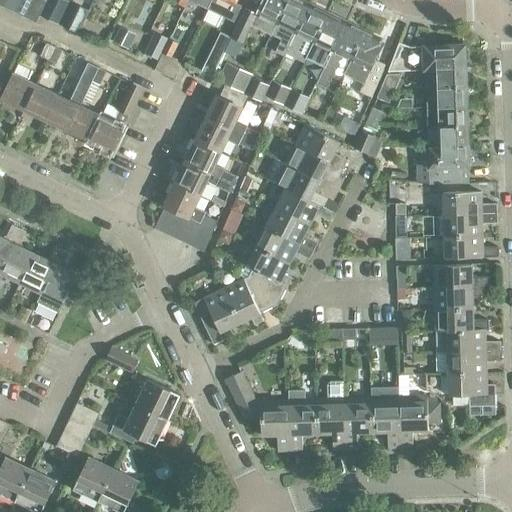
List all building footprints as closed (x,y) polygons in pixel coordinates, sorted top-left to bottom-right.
[(15,12),(20,0),(6,0),(4,7),(15,12)] [(26,17),(35,0),(20,0),(15,12),(26,17)] [(37,22),(40,14),(47,1),(44,0),(35,0),(26,17),(37,22)] [(49,0),(42,15),(56,21),(65,0),(49,0)] [(69,0),(58,23),(78,33),(89,10),(69,0)] [(190,0),(189,4),(197,8),(199,4),(209,9),(213,0),(190,0)] [(213,0),(209,9),(235,22),(243,5),(237,2),(238,0),(213,0)] [(247,10),(233,39),(243,44),(252,25),(272,34),(277,24),(288,0),(265,0),(258,15),(247,10)] [(288,0),(277,24),(272,34),(283,39),(277,52),(284,55),(286,53),(308,6),(294,0),(288,0)] [(308,6),(286,53),(292,56),(304,62),(307,55),(327,15),(308,6)] [(307,55),(304,62),(308,53),(326,62),(345,24),(327,15),(307,55)] [(328,63),(318,84),(327,88),(342,56),(351,60),(364,33),(345,24),(326,62),(328,63)] [(159,58),(168,38),(155,31),(145,51),(159,58)] [(127,51),(133,38),(120,32),(114,45),(127,51)] [(221,33),(215,45),(226,50),(232,38),(221,33)] [(351,60),(344,73),(354,78),(365,83),(364,86),(360,92),(373,97),(386,65),(376,60),(383,46),(380,45),(381,41),(364,33),(351,60)] [(174,82),(182,65),(172,60),(179,45),(182,39),(173,35),(170,41),(171,41),(155,73),(174,82)] [(48,61),(54,48),(46,44),(39,57),(48,61)] [(411,46),(400,44),(389,71),(426,70),(465,68),(465,62),(468,62),(468,50),(465,50),(465,45),(411,46)] [(56,65),(62,52),(54,48),(48,61),(56,65)] [(220,62),(209,57),(202,72),(213,77),(220,62)] [(24,110),(37,84),(28,80),(33,70),(18,63),(1,98),(24,110)] [(240,93),(248,78),(249,75),(224,63),(215,81),(240,93)] [(426,88),(437,88),(466,87),(465,68),(426,70),(426,88)] [(100,87),(106,73),(98,69),(91,83),(100,87)] [(393,93),(401,74),(386,74),(380,87),(393,93)] [(259,102),(261,96),(266,86),(248,78),(240,93),(259,102)] [(58,94),(46,120),(68,131),(80,105),(91,83),(83,79),(72,101),(58,94)] [(280,106),(288,90),(269,80),(266,86),(261,96),(280,106)] [(46,120),(58,94),(37,84),(24,110),(46,120)] [(253,142),(256,134),(243,128),(245,126),(236,122),(242,109),(238,107),(244,97),(222,86),(217,97),(206,119),(253,142)] [(112,152),(141,92),(130,87),(116,115),(106,111),(103,116),(102,116),(89,142),(112,152)] [(388,103),(393,93),(380,87),(376,97),(388,103)] [(427,108),(467,106),(466,87),(437,88),(437,98),(427,98),(427,108)] [(299,115),(307,99),(288,90),(280,106),(299,115)] [(89,142),(102,116),(80,105),(68,131),(89,142)] [(427,128),(439,127),(467,126),(467,106),(427,108),(427,128)] [(379,124),(383,113),(371,108),(366,119),(379,124)] [(266,132),(275,112),(267,109),(259,129),(266,132)] [(344,168),(348,159),(333,152),(339,142),(290,117),(286,126),(301,133),(295,144),(344,168)] [(253,142),(206,119),(195,141),(221,153),(227,140),(235,144),(235,145),(248,151),(253,142)] [(374,136),(379,124),(366,119),(363,128),(361,131),(374,136)] [(358,139),(361,131),(363,128),(348,121),(343,133),(358,139)] [(429,147),(468,146),(467,126),(439,127),(439,138),(428,138),(429,147)] [(368,149),(374,136),(361,131),(358,139),(356,144),(368,149)] [(210,175),(221,153),(195,141),(185,162),(210,175)] [(339,177),(344,168),(295,144),(286,163),(319,180),(324,169),(339,177)] [(430,184),(469,183),(469,166),(468,146),(429,147),(430,184)] [(200,196),(210,175),(185,162),(174,184),(200,196)] [(324,206),(328,198),(314,191),(319,180),(286,163),(276,182),(285,187),(324,206)] [(224,170),(220,178),(234,184),(237,176),(224,170)] [(246,177),(240,190),(248,193),(254,180),(246,177)] [(220,179),(216,186),(230,193),(233,185),(234,184),(220,178),(220,179)] [(215,230),(218,223),(204,216),(205,213),(194,208),(200,196),(174,184),(164,205),(166,206),(215,230)] [(330,221),(334,211),(324,206),(285,187),(276,206),(310,223),(315,213),(330,221)] [(481,202),(481,189),(444,191),(445,213),(497,211),(497,201),(481,202)] [(328,198),(324,206),(334,211),(338,203),(328,198)] [(407,203),(397,203),(397,214),(407,214),(407,203)] [(204,252),(215,230),(166,206),(155,228),(204,252)] [(315,249),(319,240),(305,233),(310,223),(276,206),(266,225),(315,249)] [(229,216),(241,222),(244,215),(232,210),(231,210),(229,216)] [(441,234),(445,234),(486,233),(486,221),(498,221),(497,211),(445,213),(440,213),(441,234)] [(396,216),(397,228),(407,228),(407,216),(396,216)] [(0,267),(19,229),(12,225),(5,240),(0,237),(0,267)] [(310,258),(315,249),(266,225),(257,244),(290,261),(296,251),(310,258)] [(0,273),(19,283),(33,254),(19,246),(26,232),(19,229),(0,267),(0,273)] [(220,237),(218,240),(230,245),(234,234),(223,229),(220,237)] [(487,245),(486,233),(445,234),(446,256),(499,254),(499,244),(487,245)] [(278,303),(292,276),(285,272),(290,261),(257,244),(246,265),(253,268),(248,276),(278,303)] [(41,293),(62,250),(55,246),(48,261),(33,254),(19,283),(41,293)] [(62,304),(77,275),(62,267),(69,253),(62,250),(41,293),(62,304)] [(473,275),(472,262),(434,264),(435,286),(488,284),(488,275),(473,275)] [(264,319),(260,312),(278,303),(248,276),(224,288),(240,322),(251,316),(254,324),(264,319)] [(436,306),(474,304),(473,295),(488,294),(488,284),(435,286),(436,306)] [(214,343),(232,335),(228,327),(240,322),(224,288),(194,301),(214,343)] [(474,318),(474,314),(474,304),(436,306),(437,329),(448,329),(485,328),(489,328),(489,318),(474,318)] [(21,309),(17,318),(27,323),(31,314),(21,309)] [(404,330),(413,330),(412,309),(404,309),(404,330)] [(485,339),(485,328),(448,329),(449,350),(502,348),(501,339),(485,339)] [(341,330),(323,331),(323,341),(341,341),(341,330)] [(356,330),(342,330),(342,341),(356,340),(356,330)] [(404,351),(413,351),(413,330),(404,330),(404,351)] [(301,332),(301,342),(313,342),(313,332),(301,332)] [(129,370),(135,359),(112,348),(110,347),(104,358),(129,370)] [(449,372),(487,371),(486,359),(502,358),(502,348),(449,350),(449,372)] [(256,400),(242,371),(227,377),(246,417),(262,417),(262,434),(277,434),(277,449),(291,449),(289,399),(256,400)] [(487,382),(487,371),(449,372),(450,394),(469,394),(470,405),(482,404),(483,413),(497,412),(495,382),(487,382)] [(169,420),(181,395),(148,379),(136,405),(169,420)] [(347,447),(345,397),(344,381),(331,381),(328,384),(328,397),(317,398),(319,432),(334,432),(334,448),(347,447)] [(305,398),(305,390),(289,390),(289,399),(291,449),(304,448),(303,433),(319,432),(317,398),(305,398)] [(428,396),(428,394),(400,395),(402,446),(414,445),(414,429),(429,429),(429,422),(443,422),(442,401),(439,401),(439,395),(428,396)] [(402,446),(400,395),(373,396),(374,431),(389,430),(389,446),(402,446)] [(347,447),(359,447),(359,431),(374,431),(373,396),(345,397),(347,447)] [(94,424),(99,413),(77,402),(72,413),(94,424)] [(169,420),(136,405),(129,418),(120,413),(111,432),(134,444),(137,436),(156,446),(169,420)] [(88,435),(94,424),(72,413),(66,424),(88,435)] [(0,445),(10,425),(0,419),(0,445)] [(83,446),(88,435),(66,424),(61,436),(83,446)] [(78,457),(83,446),(61,436),(56,447),(78,457)] [(98,501),(114,468),(89,456),(73,489),(98,501)] [(0,493),(15,501),(31,469),(6,457),(0,468),(0,493)] [(121,511),(124,511),(139,481),(114,468),(98,501),(121,511)] [(37,511),(40,511),(56,481),(31,469),(15,501),(37,511)]
